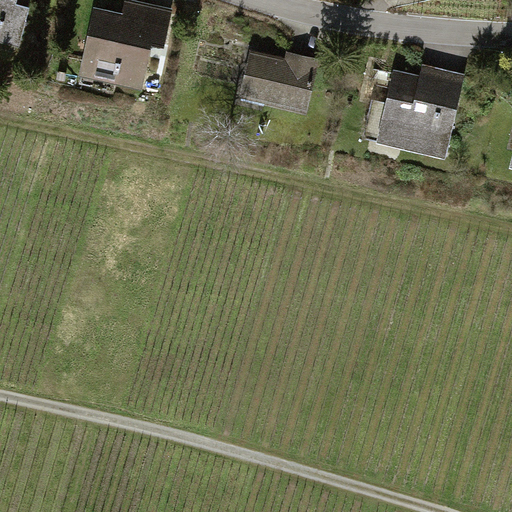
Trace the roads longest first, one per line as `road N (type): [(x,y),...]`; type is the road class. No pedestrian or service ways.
road 1 (track): [(511,226),(0,111)]
road 2 (track): [(0,395),(153,428),(446,511)]
road 3 (residential): [(511,33),(361,24),(264,0)]
